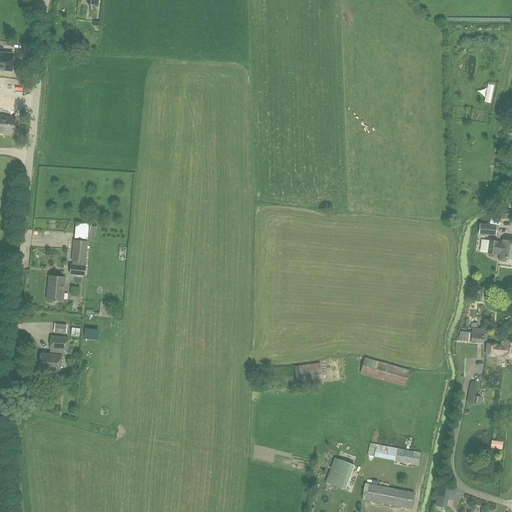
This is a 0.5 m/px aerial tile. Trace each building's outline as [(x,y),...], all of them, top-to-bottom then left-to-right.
[(0,69),(12,71),(13,54),(0,53),(0,69)] [(0,121),(14,122),(14,114),(0,113),(0,121)] [(0,131),(13,132),(14,122),(0,122),(0,131)] [(498,219),(511,219),(511,210),(511,203),(498,203),(498,219)] [(73,220),(72,236),(86,236),(86,220),(73,220)] [(480,224),(479,234),(495,235),(497,225),(480,224)] [(502,260),(511,260),(511,239),(503,239),(503,242),(498,241),(490,240),(490,253),(498,254),(498,253),(502,253),(502,260)] [(87,242),(76,241),(74,241),(72,261),(85,262),(87,242)] [(85,276),(86,267),(71,265),(70,274),(85,276)] [(65,277),(49,276),(47,299),(63,301),(65,277)] [(54,332),(66,333),(67,324),(55,323),(54,332)] [(70,325),(69,333),(78,334),(78,325),(70,325)] [(484,333),(461,331),(458,340),(471,342),(471,343),(484,344),(484,333)] [(66,350),(68,338),(52,336),(50,348),(52,349),(52,355),(41,353),(39,369),(42,369),(42,371),(59,373),(61,356),(63,356),(64,350),(66,350)] [(501,354),(511,355),(511,338),(503,337),(502,344),(497,343),(497,342),(488,341),(486,353),(496,354),(496,353),(501,353),(501,354)] [(365,357),(360,373),(405,387),(411,370),(365,357)] [(294,367),(297,388),(322,385),(320,364),(294,367)] [(465,397),(475,398),(476,386),(466,385),(465,397)] [(375,444),(372,456),(418,465),(421,452),(375,444)] [(337,460),(328,482),(345,488),(354,467),(337,460)] [(365,483),(362,499),(411,509),(415,493),(365,483)] [(440,486),(437,499),(446,501),(449,488),(440,486)]
